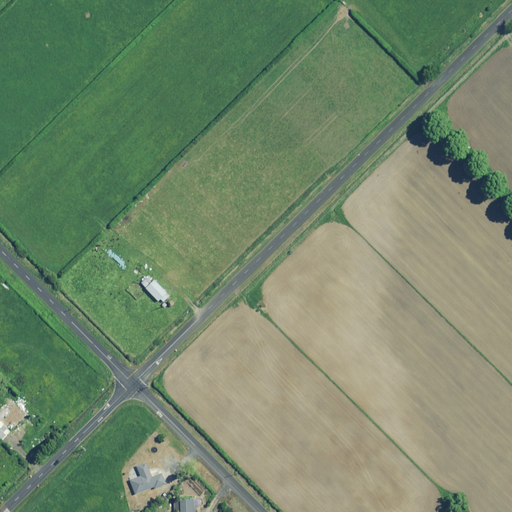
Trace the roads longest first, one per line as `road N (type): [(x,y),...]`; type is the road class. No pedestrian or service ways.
road 1 (residential): [(511,10),(133,383)]
road 2 (unclassified): [(133,383),(0,248)]
road 3 (residential): [(3,511),(133,383)]
road 4 (unclassified): [(261,511),(133,383)]
